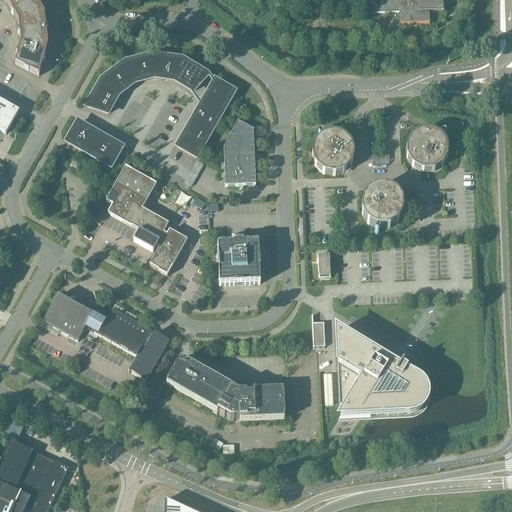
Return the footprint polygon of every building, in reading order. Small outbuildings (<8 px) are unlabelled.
[(14,16),(18,23),(44,15),(35,0),(13,0),(8,5),(12,12),(11,13),(13,16),(14,16)] [(20,36),(21,44),(48,46),(44,15),(18,23),(19,32),(18,32),(19,36),(20,36)] [(48,46),(21,44),(19,52),(17,52),(16,56),(17,56),(15,65),(39,77),(48,46)] [(153,57),(125,64),(124,65),(101,82),(101,83),(87,108),(86,108),(108,115),(118,97),(134,85),(135,84),(154,79),(155,79),(174,82),(175,82),(192,93),(208,77),(183,61),(182,61),(153,57)] [(177,148),(196,159),(234,94),(215,83),(201,107),(177,148)] [(0,133),(2,134),(2,133),(6,135),(18,113),(13,110),(0,102),(0,133)] [(238,104),(235,109),(243,113),(245,108),(238,104)] [(255,187),(253,132),(237,123),(223,150),(225,188),(255,187)] [(66,144),(111,169),(117,157),(122,149),(96,135),(78,124),(66,144)] [(414,169),(420,172),(424,173),(431,173),(432,173),(434,172),(441,168),(443,165),(447,158),(447,159),(448,156),(447,155),(447,148),(446,145),(442,138),(443,137),(441,135),(440,136),(433,133),(433,132),(430,132),(422,132),(419,133),(413,137),(412,137),(410,139),(411,139),(407,146),(406,149),(407,157),(406,157),(407,160),(408,160),(412,167),(411,167),(414,169)] [(352,165),(352,164),(354,157),(354,154),(353,154),(351,146),(350,144),(344,139),(344,138),(341,137),(334,135),(331,135),(331,136),(323,138),(322,136),(320,138),(321,139),(315,145),(314,148),(312,155),(312,158),(315,166),(314,166),(316,169),(316,168),(322,174),(325,175),(332,177),(335,177),(343,174),(343,175),(346,173),(345,173),(350,167),(351,167),(352,165)] [(70,166),(76,170),(80,164),(73,160),(70,166)] [(142,211),(156,186),(125,169),(106,202),(112,206),(107,215),(143,235),(137,245),(153,254),(156,248),(159,250),(149,267),(167,277),(187,242),(169,232),(167,236),(163,235),(168,226),(142,211)] [(377,189),(374,190),(368,194),(366,197),(362,204),(361,206),(362,207),(362,214),(362,217),(363,217),(367,224),(369,226),(376,229),(376,231),(379,232),(379,230),(387,230),(390,229),(396,225),(398,223),(398,222),(402,216),(403,213),(402,213),(402,205),(401,202),(397,196),(397,195),(395,193),(388,190),(385,189),(378,189),(377,189)] [(217,246),(219,287),(260,285),(258,244),(243,245),(243,239),(232,239),(232,246),(217,246)] [(318,257),(319,279),(330,279),(329,256),(318,257)] [(85,330),(136,359),(128,373),(146,384),(169,343),(154,335),(153,336),(151,334),(152,333),(112,311),(107,319),(98,314),(95,315),(94,318),(57,297),(42,323),(77,343),(85,330)] [(341,353),(337,350),(338,365),(339,365),(340,404),(339,404),(340,406),(347,406),(351,406),(344,417),(409,414),(413,414),(416,412),(419,411),(422,408),(424,405),(425,401),(426,398),(425,394),(424,391),(423,387),(420,385),(417,383),(408,377),(405,375),(407,372),(402,368),(403,366),(402,366),(395,377),(393,376),(393,375),(388,372),(388,373),(386,372),(390,365),(386,362),(385,363),(374,356),(375,355),(339,334),(339,335),(340,336),(341,353)] [(281,395),(280,392),(268,393),(267,393),(254,394),(253,394),(241,394),(241,395),(237,395),(237,394),(231,390),(231,389),(182,362),(181,364),(178,363),(167,383),(170,384),(168,387),(216,414),(217,413),(219,415),(218,416),(224,419),(224,418),(226,419),(226,420),(230,422),(233,422),(233,421),(239,420),(239,422),(240,422),(240,423),(254,422),(255,422),(282,421),(282,418),(284,418),(284,408),(283,408),(283,405),(284,405),(283,395),(281,395)] [(0,511),(48,511),(68,470),(10,443),(1,462),(0,461),(0,511)] [(185,511),(179,509),(164,502),(163,511),(185,511)]
